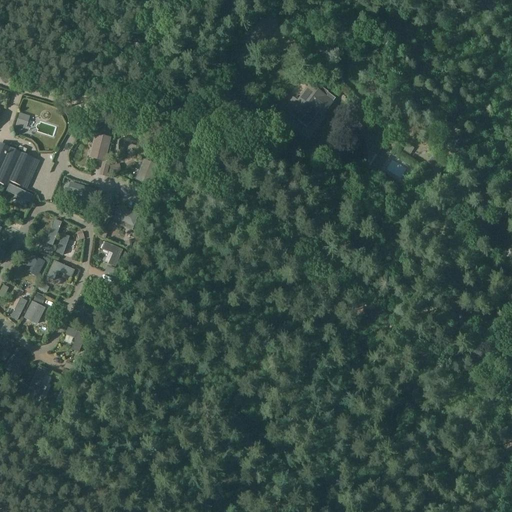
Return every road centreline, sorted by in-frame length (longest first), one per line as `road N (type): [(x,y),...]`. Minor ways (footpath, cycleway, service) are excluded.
road 1 (track): [(511,423),(180,145),(34,0)]
road 2 (unclassified): [(154,121),(0,81)]
